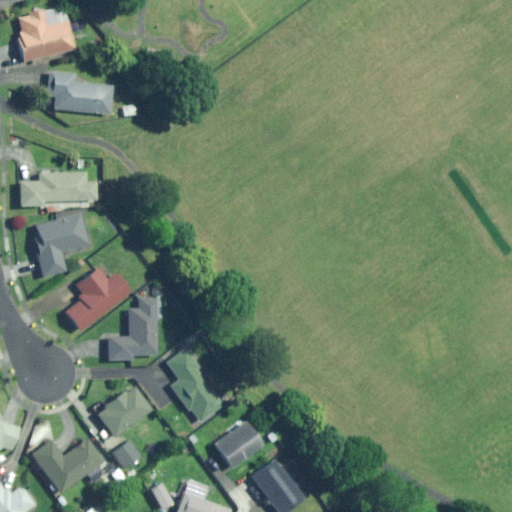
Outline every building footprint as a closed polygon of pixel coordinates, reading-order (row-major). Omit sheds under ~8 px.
[(61,8),(41,12),(15,19),(18,33),(14,34),(21,61),(71,49),(61,8)] [(70,75),(46,73),(44,96),(51,97),(50,110),(105,115),(108,86),(70,82),(70,75)] [(133,115),(131,105),(119,107),(120,117),(133,115)] [(41,201),(85,200),(92,200),(92,183),(82,183),(82,173),(34,174),(34,182),(18,182),(18,206),(41,206),(41,201)] [(84,245),(76,215),(31,227),(34,239),(30,240),(39,277),(62,272),(57,252),(84,245)] [(102,281),(92,268),(70,285),(80,299),(62,313),(76,332),(126,293),(112,274),(102,281)] [(152,300),(135,300),(135,309),(124,310),(124,338),(103,338),(104,361),(129,360),(129,356),(152,355),(152,300)] [(195,367),(182,350),(163,364),(174,380),(167,386),(196,424),(220,405),(193,369),(195,367)] [(101,405),(103,407),(94,414),(110,438),(148,410),(131,387),(123,393),(121,390),(101,405)] [(210,444),(228,469),(242,459),(243,461),(248,458),(247,456),(259,447),(242,422),(210,444)] [(0,447),(7,450),(16,430),(0,423),(0,447)] [(57,493),(83,474),(86,478),(95,471),(92,467),(99,462),(83,439),(59,457),(47,440),(29,453),(57,493)] [(137,456),(125,441),(107,454),(119,470),(137,456)] [(283,511),(300,499),(270,459),(247,476),(274,511),(283,511)] [(197,485),(184,481),(172,511),(225,511),(226,510),(192,497),(197,485)] [(170,503),(159,483),(147,490),(159,510),(170,503)] [(10,486),(1,492),(0,490),(0,511),(21,511),(32,504),(21,488),(15,492),(10,486)] [(100,501),(90,508),(83,511),(97,511),(105,507),(100,501)]
